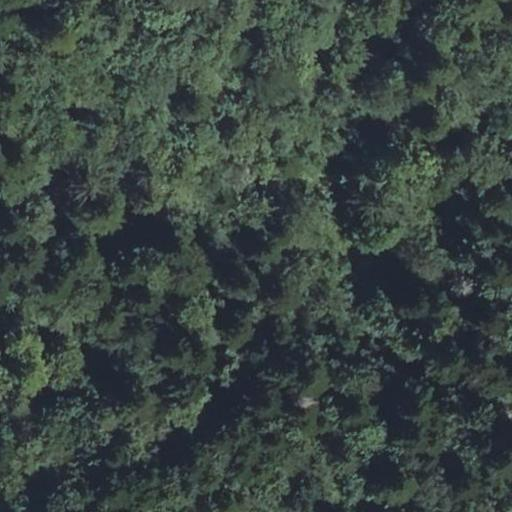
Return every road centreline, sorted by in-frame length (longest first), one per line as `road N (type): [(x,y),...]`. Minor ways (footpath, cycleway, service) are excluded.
road 1 (track): [(350,289),(327,225),(320,174),(353,39),(345,0)]
road 2 (track): [(511,402),(399,374),(352,337),(350,289)]
